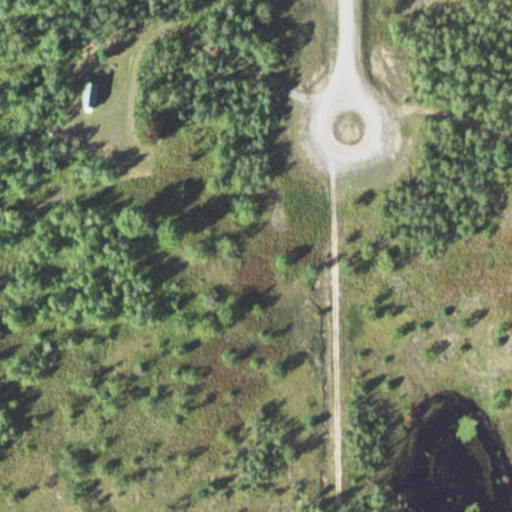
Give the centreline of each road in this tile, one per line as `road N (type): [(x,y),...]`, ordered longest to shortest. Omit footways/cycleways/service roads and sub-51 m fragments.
road 1 (track): [(347,129),(334,191),(342,511)]
road 2 (track): [(346,51),(488,70),(511,81)]
road 3 (residential): [(345,0),(347,129)]
